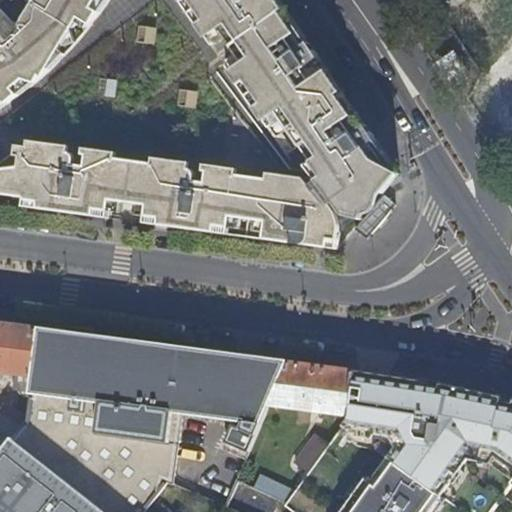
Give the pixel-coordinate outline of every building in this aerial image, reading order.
[(26,0),(25,2),(8,18),(2,25),(0,23),(0,111),(10,105),(33,88),(54,69),(73,50),(90,31),(105,10),(111,0),(26,0)] [(16,0),(5,11),(8,18),(25,2),(23,0),(16,0)] [(255,0),(181,0),(212,45),(225,37),(260,14),(253,4),(257,1),(255,0)] [(293,55),(309,44),(279,0),(255,0),(257,1),(253,4),(260,14),(273,34),(281,44),(285,42),(293,55)] [(273,34),(260,14),(225,37),(239,57),(273,34)] [(375,137),(374,136),(367,125),(360,130),(315,65),(316,63),(317,62),(318,60),(318,58),(318,56),(318,55),(309,44),(293,55),(285,42),(281,44),(273,34),(239,57),(226,66),(269,129),(282,120),(301,147),(308,142),(320,158),(326,154),(336,168),(324,176),(318,179),(346,213),(362,217),(394,180),(392,176),(371,146),(373,144),(374,143),(374,141),(375,139),(375,137)] [(360,130),(367,125),(318,55),(318,56),(318,58),(318,60),(317,62),(316,63),(315,65),(360,130)] [(392,176),(394,180),(401,172),(374,136),(375,137),(375,139),(374,141),(374,143),(373,144),(371,146),(392,176)] [(108,208),(115,158),(87,154),(85,165),(73,164),(73,156),(72,154),(69,152),(22,146),(0,162),(0,193),(53,200),(52,211),(94,215),(95,206),(108,208)] [(144,212),(151,163),(115,158),(108,208),(107,217),(143,222),(144,212)] [(232,178),(234,178),(235,173),(206,169),(204,181),(193,180),(193,172),(189,168),(151,163),(144,212),(157,214),(156,223),(206,230),(207,221),(216,222),(216,231),(288,240),(288,233),(292,234),(293,238),(295,240),(298,242),(300,242),(305,240),(307,236),(313,236),(312,244),(336,247),(337,232),(315,204),(238,193),(238,195),(232,194),(232,193),(233,188),(231,188),(232,178)] [(107,217),(108,208),(95,206),(94,215),(107,217)] [(157,214),(144,212),(143,222),(156,223),(157,214)] [(206,230),(216,231),(216,222),(207,221),(206,230)] [(21,390),(31,392),(39,330),(0,324),(0,371),(23,375),(21,390)] [(225,441),(251,451),(270,407),(290,363),(145,344),(39,330),(31,392),(28,420),(14,437),(0,454),(0,501),(13,511),(146,511),(169,482),(165,481),(182,413),(234,420),(225,441)] [(323,413),(350,417),(357,372),(290,363),(270,407),(316,412),(315,418),(322,419),(323,413)] [(432,511),(455,483),(450,480),(456,471),(461,474),(472,460),(493,463),(498,456),(511,466),(511,400),(505,399),(472,391),(444,386),(357,372),(350,417),(343,428),(358,439),(362,433),(394,438),(399,444),(371,483),(366,479),(342,511),(432,511)] [(0,454),(14,437),(0,425),(0,454)] [(295,465),(308,474),(329,445),(316,436),(295,465)] [(262,478),(257,490),(287,504),(294,494),(262,478)] [(13,511),(0,501),(0,509),(3,511),(13,511)]
